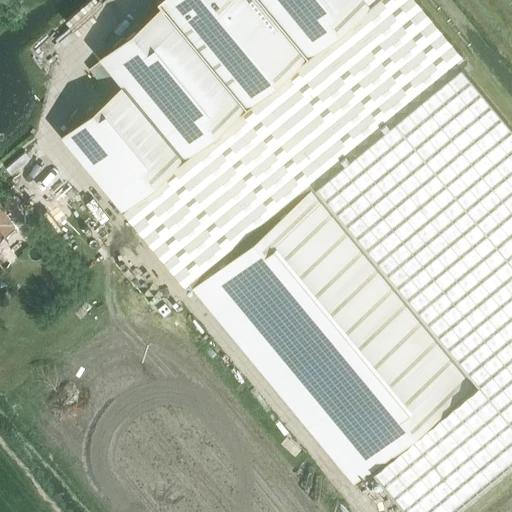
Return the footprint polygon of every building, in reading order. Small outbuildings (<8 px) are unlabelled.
[(108,93),(59,133),(121,208),(373,0),(155,0),(159,5),(98,56),(121,83),(119,84),(108,93)] [(417,0),(373,0),(121,208),(182,282),(184,281),(308,179),(454,58),(461,52),(417,0)] [(511,127),(454,58),(308,179),(475,380),(370,467),(406,511),(448,511),(511,459),(511,127)] [(308,179),(184,281),(352,482),(370,467),(475,380),(308,179)] [(21,221),(9,231),(21,246),(34,236),(21,221)]
